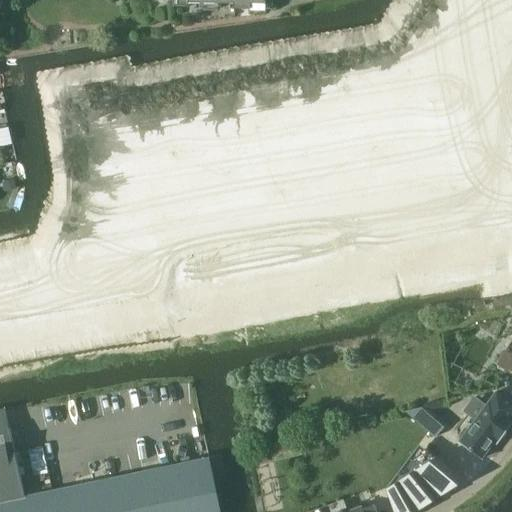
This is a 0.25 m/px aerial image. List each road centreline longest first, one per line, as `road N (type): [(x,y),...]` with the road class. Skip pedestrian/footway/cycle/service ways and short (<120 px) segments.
road 1 (residential): [(0,271),(412,199)]
road 2 (residential): [(139,139),(389,90)]
road 3 (unknown): [(0,431),(168,417)]
road 4 (residential): [(389,90),(491,24),(509,0)]
